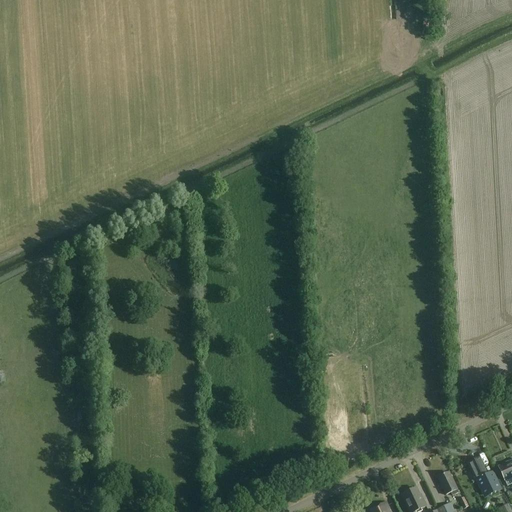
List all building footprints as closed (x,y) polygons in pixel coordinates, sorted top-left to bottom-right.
[(488,476),(480,458),(468,464),(476,482),(480,480),(489,497),(496,494),(488,476)] [(511,461),(498,468),(505,481),(511,478),(511,461)] [(457,490),(449,473),(437,479),(445,496),(451,493),(452,497),(459,493),(457,490)] [(422,500),(416,489),(401,496),(409,511),(417,511),(426,508),(423,500),(422,500)] [(469,507),(465,498),(459,501),(463,510),(469,507)]
